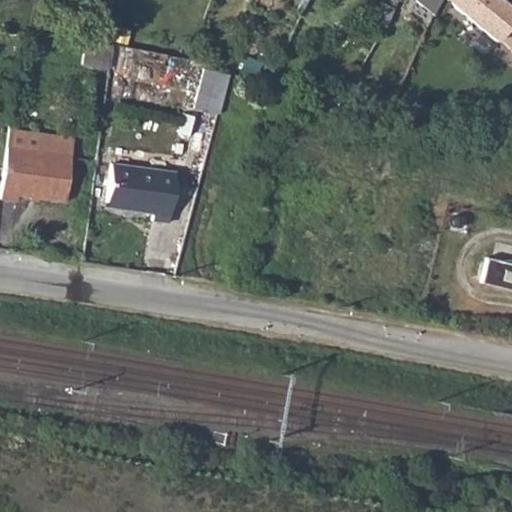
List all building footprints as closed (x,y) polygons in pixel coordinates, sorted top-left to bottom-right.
[(442,0),(492,42),(496,37),(511,54),(511,12),(505,6),(509,2),(506,0),(442,0)] [(204,66),(194,104),(219,112),(229,72),(204,66)] [(511,100),(502,103),(507,119),(511,117),(511,100)] [(6,128),(4,143),(20,146),(68,152),(70,136),(6,128)] [(4,143),(0,175),(0,194),(15,197),(15,190),(63,196),(68,152),(20,146),(4,143)] [(107,164),(102,203),(126,207),(125,214),(147,217),(147,222),(165,224),(171,173),(107,164)] [(511,261),(481,254),(474,279),(511,288),(511,261)]
